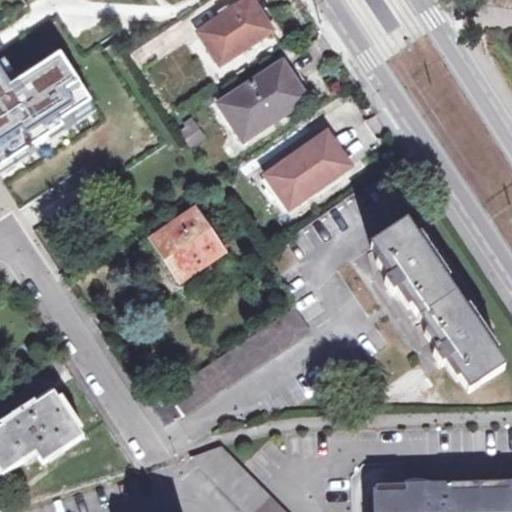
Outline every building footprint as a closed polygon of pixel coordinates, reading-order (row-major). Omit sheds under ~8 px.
[(0,0),(0,22),(26,4),(23,0),(0,0)] [(247,0),(199,33),(221,65),(273,30),(252,0),(247,0)] [(183,58),(192,51),(175,26),(166,33),(183,58)] [(0,71),(0,153),(4,151),(12,164),(34,150),(32,146),(49,136),(48,133),(66,122),(67,124),(92,108),(62,61),(42,73),(39,67),(19,80),(23,85),(13,92),(0,71)] [(218,105),(242,143),(310,99),(284,61),(218,105)] [(181,131),(190,145),(201,137),(192,124),(181,131)] [(266,178),(289,211),(350,168),(326,135),(266,178)] [(4,151),(0,153),(0,171),(12,164),(4,151)] [(152,240),(181,281),(222,253),(194,213),(152,240)] [(392,281),(386,285),(393,296),(399,291),(440,351),(433,355),(441,366),(447,362),(468,393),(503,368),(408,226),(371,250),(392,281)] [(247,278),(257,294),(259,292),(264,299),(274,292),(269,285),(272,283),(260,268),(247,278)] [(185,417),(312,332),(297,309),(167,394),(185,417)] [(25,414),(23,410),(9,420),(11,423),(0,430),(0,472),(2,476),(34,456),(43,466),(84,440),(54,395),(25,414)] [(284,511),(221,448),(191,459),(243,511),(284,511)] [(377,488),(377,511),(511,511),(511,487),(510,487),(510,484),(449,486),(449,489),(442,489),(440,489),(438,489),(437,490),(435,491),(435,492),(434,493),(433,494),(433,495),(433,496),(425,496),(424,490),(406,491),(406,487),(377,488)] [(425,496),(433,496),(433,495),(433,494),(434,493),(435,492),(435,491),(437,490),(438,489),(440,489),(442,489),(449,489),(449,486),(406,487),(406,491),(424,490),(425,496)]
